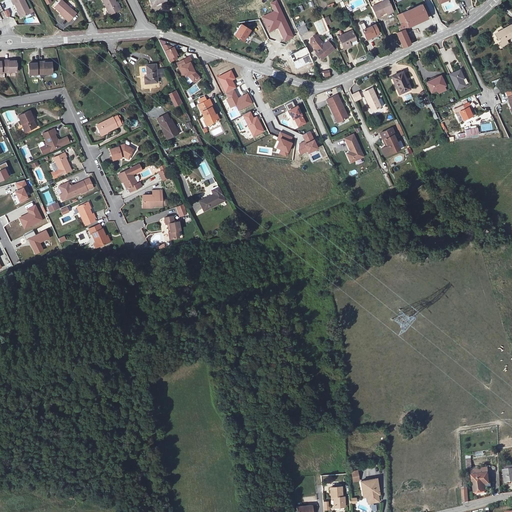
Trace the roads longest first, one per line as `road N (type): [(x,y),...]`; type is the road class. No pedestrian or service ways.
road 1 (residential): [(145,33),(321,87),(456,29),(493,0)]
road 2 (residential): [(130,240),(64,99),(0,103)]
road 3 (residential): [(15,42),(145,33)]
